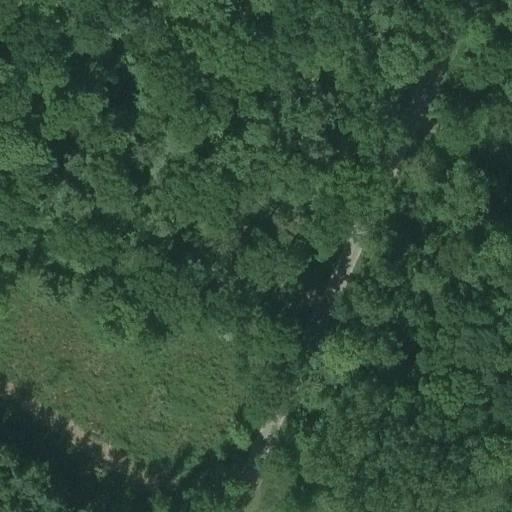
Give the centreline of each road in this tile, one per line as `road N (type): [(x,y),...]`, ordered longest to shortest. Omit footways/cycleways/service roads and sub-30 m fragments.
road 1 (unclassified): [(474,0),(237,511)]
road 2 (track): [(216,511),(0,385)]
